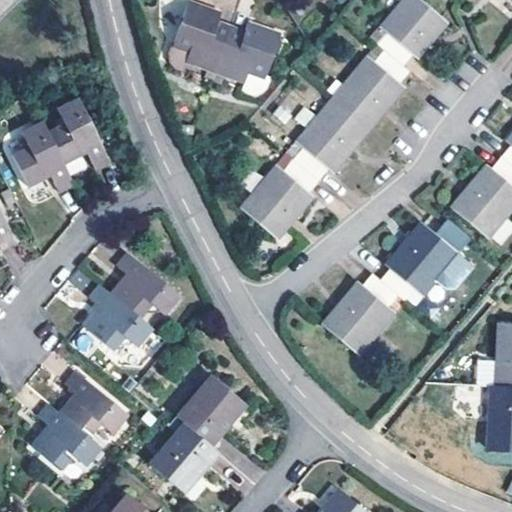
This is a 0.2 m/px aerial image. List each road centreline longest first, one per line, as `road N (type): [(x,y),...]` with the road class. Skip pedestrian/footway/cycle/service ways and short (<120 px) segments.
road 1 (residential): [(245,314),(419,173),(476,94)]
road 2 (residential): [(174,180),(86,226),(30,292),(18,341)]
road 3 (residential): [(110,0),(133,85),(174,180)]
road 4 (residential): [(327,419),(418,487),(471,511)]
road 5 (residential): [(174,180),(245,314)]
road 6 (residential): [(245,314),(327,419)]
road 7 (residential): [(327,419),(249,511)]
